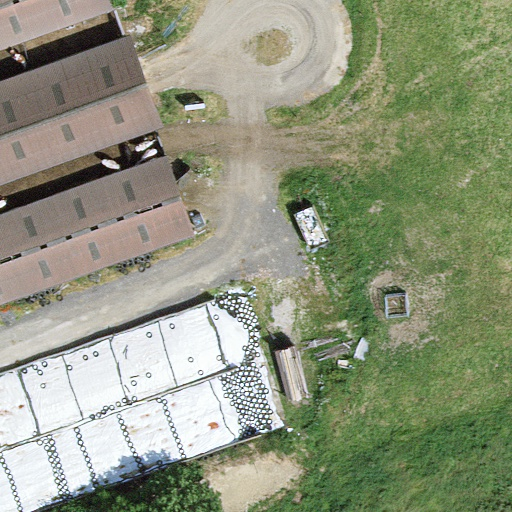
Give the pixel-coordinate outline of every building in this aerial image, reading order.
[(0,0),(0,44),(114,5),(111,0),(0,0)] [(0,176),(161,120),(128,27),(0,72),(0,176)] [(0,297),(192,230),(165,152),(0,210),(0,297)] [(147,383),(253,345),(230,282),(124,320),(147,383)] [(266,352),(0,433),(0,506),(287,418),(266,352)]
